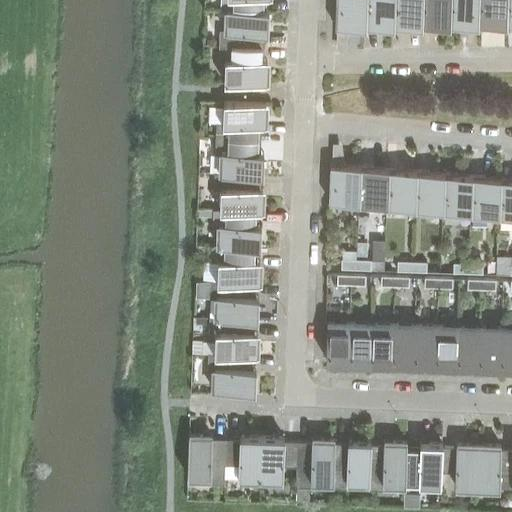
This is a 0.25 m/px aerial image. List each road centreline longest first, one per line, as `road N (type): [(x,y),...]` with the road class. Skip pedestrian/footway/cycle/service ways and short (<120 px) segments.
road 1 (residential): [(293,401),(301,128)]
road 2 (residential): [(511,406),(293,401)]
road 3 (residential): [(511,147),(301,128)]
road 4 (residential): [(303,66),(511,61)]
